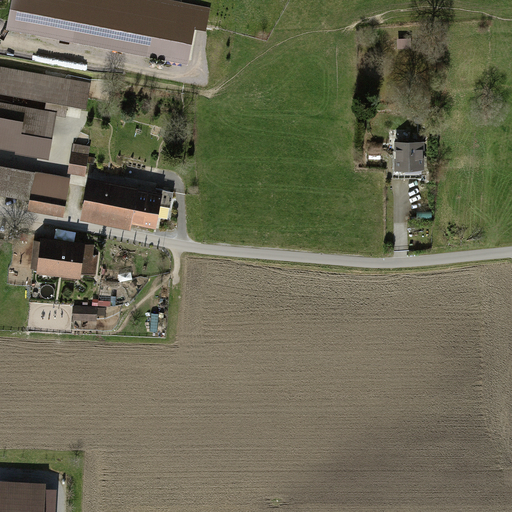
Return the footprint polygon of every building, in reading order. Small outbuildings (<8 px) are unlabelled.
[(211,7),(177,0),(10,0),(5,28),(188,64),(195,28),(206,30),(211,7)] [(400,38),(400,47),(413,47),(412,37),(400,38)] [(90,83),(0,66),(0,92),(47,101),(45,110),(0,101),(0,149),(18,152),(21,134),(36,136),(35,145),(44,146),(50,113),(66,116),(68,105),(86,108),(90,83)] [(394,142),(394,171),(424,170),(424,158),(422,158),(423,151),(424,151),(424,142),(394,142)] [(90,146),(73,143),(67,173),(85,176),(90,146)] [(71,177),(0,164),(0,195),(29,200),(27,210),(64,216),(71,177)] [(139,186),(88,176),(80,219),(131,230),(132,224),(156,228),(161,206),(171,208),(174,192),(156,189),(156,191),(139,188),(139,186)] [(85,242),(40,237),(40,241),(34,240),(31,268),(37,269),(36,272),(80,277),(80,273),(95,275),(98,255),(93,255),(94,245),(85,244),(85,242)] [(98,306),(73,305),(73,320),(97,321),(98,306)] [(0,511),(55,511),(57,491),(45,490),(46,482),(0,480),(0,511)]
